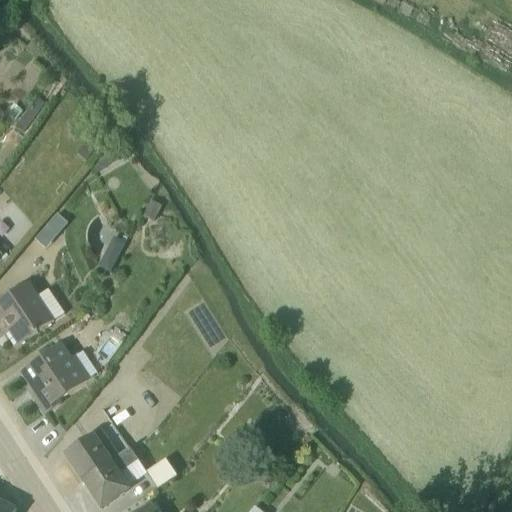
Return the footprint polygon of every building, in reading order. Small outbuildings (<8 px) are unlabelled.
[(112,270),(127,240),(113,233),(97,262),(112,270)] [(26,285),(0,302),(0,324),(0,325),(16,348),(63,316),(47,292),(36,299),(26,285)] [(24,391),(42,418),(61,406),(58,402),(89,382),(74,358),(86,350),(76,336),(18,374),(28,389),(24,391)] [(62,458),(80,484),(128,450),(111,426),(101,433),(100,432),(62,458)] [(80,484),(98,511),(100,511),(130,492),(118,475),(128,468),(131,472),(139,466),(129,453),(128,454),(126,452),(80,484)] [(164,461),(145,474),(156,490),(175,478),(164,461)]
